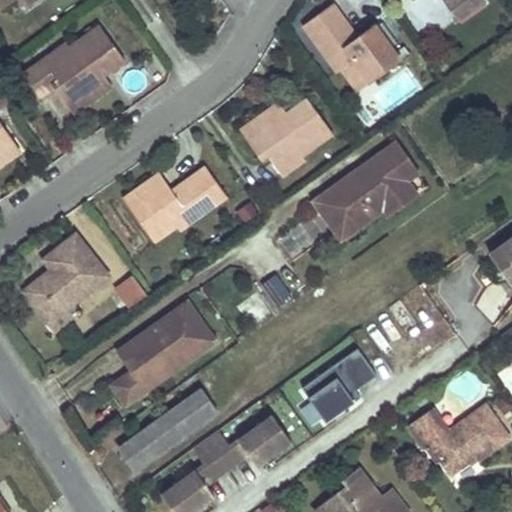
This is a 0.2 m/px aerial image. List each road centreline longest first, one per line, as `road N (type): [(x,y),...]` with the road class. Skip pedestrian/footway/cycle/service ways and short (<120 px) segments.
road 1 (residential): [(274,0),(211,84),(0,228)]
road 2 (residential): [(92,511),(0,358)]
